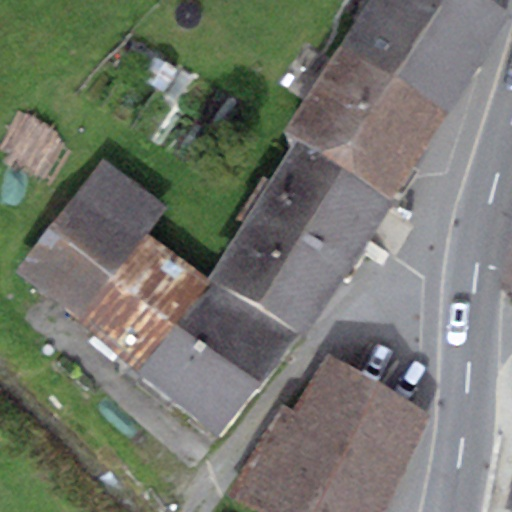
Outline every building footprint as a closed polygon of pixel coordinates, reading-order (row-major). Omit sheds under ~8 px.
[(477,63),(504,23),(466,0),(382,0),(289,143),(305,151),(387,197),(469,75),(471,76),(480,65),(477,63)] [(298,331),(387,197),(305,151),(220,282),(284,323),(298,331)] [(27,278),(71,311),(128,236),(134,239),(154,211),(106,175),(27,278)] [(71,311),(143,372),(211,289),(134,239),(128,236),(71,311)] [(240,377),(284,323),(220,282),(217,278),(211,289),(143,372),(220,434),(255,387),(240,377)] [(270,511),(377,511),(423,422),(331,367),(298,419),(284,411),(236,494),(270,511)]
